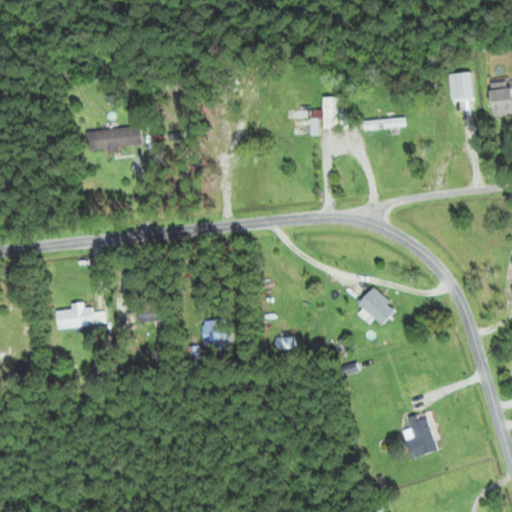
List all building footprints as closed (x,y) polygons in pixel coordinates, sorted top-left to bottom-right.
[(511,86),(491,86),(491,108),(511,108),(511,86)] [(269,126),(309,126),(309,133),(320,133),(320,118),(325,118),(325,124),(336,124),(336,106),(269,107),(269,126)] [(407,117),(365,117),(365,126),(407,126),(407,117)] [(89,149),(144,147),(143,125),(88,128),(89,149)] [(359,302),(382,324),(398,309),(375,286),(359,302)] [(95,326),(95,305),(60,305),(60,326),(95,326)] [(438,449),(427,411),(409,416),(415,436),(408,438),(414,456),(438,449)]
